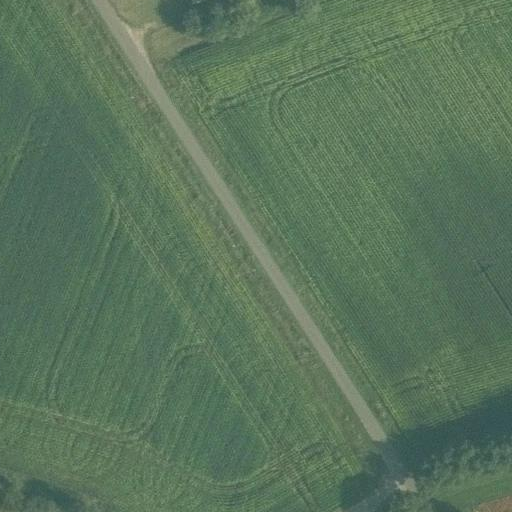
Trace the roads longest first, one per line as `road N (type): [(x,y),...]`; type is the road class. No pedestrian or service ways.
road 1 (unclassified): [(94,0),(401,480)]
road 2 (track): [(511,427),(446,447),(401,480)]
